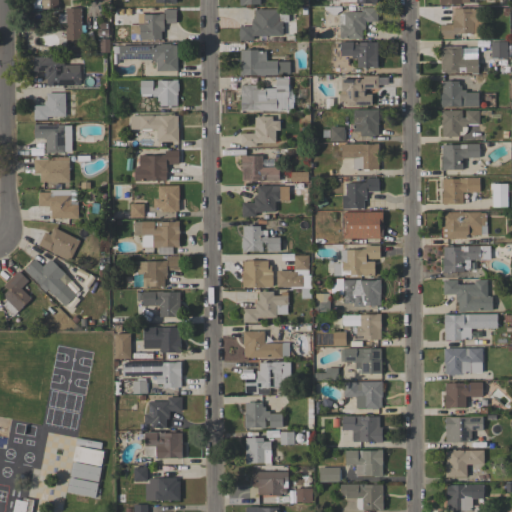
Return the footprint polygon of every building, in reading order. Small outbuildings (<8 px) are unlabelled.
[(57,0),(57,7),(42,8),(42,0),(57,0)] [(81,40),(65,40),(65,22),(58,22),(58,14),(65,14),(65,8),(81,7),(81,40)] [(377,21),(365,21),(365,26),(365,29),(362,29),(362,38),(347,38),(347,37),(339,38),(339,24),(340,24),(340,14),(344,14),(344,12),(363,12),(363,7),(377,7),(377,21)] [(287,23),(282,23),(282,35),(253,36),(253,40),(239,40),(239,36),(238,36),(238,31),(239,31),(239,26),(251,26),(251,21),(252,21),(252,18),(255,18),(255,9),(258,9),(258,8),(261,8),(261,9),(278,9),(278,10),(287,10),(287,23)] [(476,8),(477,22),(478,22),(478,33),(457,33),(457,34),(453,34),(453,39),(440,39),(440,24),(452,24),(452,17),(454,17),(454,8),(476,8)] [(176,9),(176,23),(163,23),(164,31),(161,31),(161,39),(147,40),(140,40),(140,39),(130,39),(130,25),(138,25),(138,14),(163,14),(163,9),(176,9)] [(98,53),(98,39),(108,39),(108,53),(98,53)] [(340,41),(353,41),(353,43),(377,42),(377,67),(373,68),(373,66),(357,67),(357,58),(351,59),(351,55),(340,55),(340,41)] [(490,41),(506,41),(506,45),(508,45),(508,57),(507,57),(491,57),(490,41)] [(160,45),(160,44),(170,44),(170,45),(174,45),(176,45),(176,56),(177,56),(177,71),(157,71),(156,62),(155,62),(155,60),(140,60),(140,59),(119,59),(119,46),(160,45)] [(460,46),(461,58),(478,58),(484,58),(484,73),(477,73),(477,72),(450,72),(450,74),(447,74),(447,72),(441,73),(441,61),(440,61),(440,46),(460,46)] [(239,61),(240,60),(240,50),(246,50),(246,48),(249,48),(250,49),(258,49),(258,51),(266,51),(266,61),(277,60),(277,62),(289,61),(289,73),(277,74),(265,75),(265,76),(260,76),(260,74),(240,75),(239,61)] [(79,65),(79,71),(80,71),(80,86),(47,86),(47,79),(45,79),(44,71),(33,71),(33,57),(47,57),(47,58),(64,58),(64,65),(79,65)] [(363,79),(363,75),(378,75),(378,88),(364,88),(364,94),(371,94),(371,105),(357,105),(357,106),(354,106),(354,105),(346,105),(346,101),(339,101),(339,91),(341,91),(341,79),(363,79)] [(247,85),(247,83),(250,83),(250,85),(258,85),(258,88),(276,88),(276,78),(288,78),(288,92),(287,92),(287,109),(262,110),(262,111),(259,112),(259,110),(241,111),(240,85),(247,85)] [(478,106),(457,106),(457,105),(446,106),(446,107),(440,107),(440,93),(441,93),(441,81),(447,81),(447,79),(450,79),(450,81),(458,81),(458,85),(461,85),(461,90),(465,90),(465,92),(478,92),(478,106)] [(153,80),(153,87),(157,87),(157,80),(161,80),(172,80),(177,80),(177,83),(178,83),(178,91),(178,94),(177,94),(177,105),(170,105),(170,107),(168,108),(168,105),(159,105),(159,101),(157,101),(157,96),(152,96),(152,94),(151,94),(151,95),(141,96),(141,94),(140,94),(140,80),(153,80)] [(65,116),(47,116),(47,119),(33,119),(33,105),(44,105),(44,101),(46,101),(46,93),(65,93),(65,116)] [(378,109),(378,124),(378,134),(375,134),(375,135),(371,135),(371,136),(368,136),(368,135),(360,135),(360,131),(353,131),(353,122),(353,109),(378,109)] [(442,124),(441,124),(441,110),(462,110),(462,117),(465,117),(465,110),(491,110),(491,115),(479,115),(479,124),(466,124),(466,126),(467,126),(466,131),(465,133),(463,135),(461,135),(459,135),(459,136),(451,136),(451,137),(448,137),(448,136),(442,136),(442,124)] [(168,115),(168,114),(171,114),(171,115),(174,115),(174,116),(178,115),(178,141),(157,141),(157,129),(130,129),(129,116),(168,115)] [(256,143),(256,146),(241,146),(241,133),(254,133),(254,128),(255,128),(255,117),(257,117),(257,116),(261,116),(261,115),(264,115),(264,116),(272,116),(272,120),(280,120),(280,130),(275,130),(275,143),(256,143)] [(65,152),(45,153),(45,138),(34,138),(34,124),(47,124),(47,125),(64,124),(64,126),(69,125),(70,151),(65,151),(65,152)] [(329,141),(330,126),(344,127),(344,141),(329,141)] [(358,144),(358,143),(362,143),(362,144),(373,144),(373,143),(378,143),(378,169),(353,169),(353,158),(341,158),(341,144),(358,144)] [(440,156),(441,156),(441,145),(447,145),(447,143),(450,143),(450,145),(477,144),(478,158),(461,158),(461,170),(445,170),(445,171),(440,171),(440,156)] [(146,154),(146,155),(164,154),(164,150),(178,149),(178,163),(166,163),(167,172),(166,172),(166,180),(160,180),(160,182),(156,182),(156,179),(134,180),(133,167),(139,167),(138,155),(146,154)] [(262,167),(279,166),(279,181),(259,181),(259,180),(251,180),(251,183),(248,183),(248,180),(242,180),(241,155),(246,155),(262,155),(262,167)] [(69,181),(40,182),(40,173),(34,173),(34,159),(47,159),(47,158),(69,157),(69,181)] [(308,172),(308,181),(291,181),(290,172),(308,172)] [(442,178),(448,178),(448,177),(451,177),(451,178),(479,178),(479,192),(467,192),(467,193),(468,192),(468,199),(466,199),(466,202),(463,202),(463,204),(447,204),(442,204),(442,178)] [(378,178),(378,191),(378,193),(368,193),(368,191),(366,191),(366,199),(364,199),(364,207),(360,207),(360,210),(357,210),(357,208),(350,208),(342,208),(342,195),(346,195),(346,183),(362,183),(362,182),(366,182),(366,178),(378,178)] [(492,184),(507,183),(507,207),(492,207),(492,184)] [(179,185),(179,200),(178,200),(178,211),(176,211),(176,212),(161,212),(161,207),(153,207),(153,198),(158,198),(158,193),(156,193),(156,189),(158,189),(158,185),(179,185)] [(256,212),(256,216),(242,217),(241,202),(254,202),(254,195),(257,194),(257,186),(260,186),(260,185),(264,185),(264,186),(279,185),(279,201),(275,201),(275,212),(256,212)] [(51,219),(51,210),(49,210),(49,206),(38,206),(38,192),(50,192),(50,189),(70,189),(70,190),(77,190),(77,204),(78,204),(78,218),(51,219)] [(144,218),(130,218),(130,204),(144,204),(144,218)] [(383,238),(341,238),(342,212),(383,212),(383,238)] [(480,212),(486,212),(486,225),(487,225),(487,234),(481,235),(467,235),(465,238),(452,238),(452,239),(449,239),(449,238),(446,238),(443,238),(443,226),(442,226),(442,212),(480,212)] [(162,221),(162,222),(175,222),(175,220),(178,220),(178,230),(180,230),(180,234),(179,234),(179,247),(174,247),(174,246),(159,246),(159,247),(153,247),(141,247),(141,235),(134,235),(134,221),(162,221)] [(280,237),(280,251),(267,251),(267,250),(262,250),(262,252),(258,252),(258,251),(247,251),(247,252),(242,252),(242,248),(241,248),(241,241),(242,241),(242,237),(243,237),(243,226),(249,226),(249,224),(252,224),(252,226),(260,226),(260,230),(267,230),(267,237),(280,237)] [(80,240),(69,261),(38,245),(44,232),(50,234),(54,227),(80,240)] [(374,275),(360,276),(360,277),(357,277),(357,276),(350,276),(350,274),(346,274),(346,275),(333,276),(333,263),(339,263),(339,260),(340,260),(340,250),(361,249),(361,248),(365,248),(365,245),(379,245),(380,258),(366,259),(366,261),(374,261),(374,275)] [(449,246),(449,245),(452,245),(452,246),(459,246),(490,245),(490,259),(469,260),(469,269),(464,269),(464,271),(448,271),(448,272),(443,272),(442,258),(443,258),(443,246),(449,246)] [(308,270),(294,270),(294,255),(308,255),(308,270)] [(162,261),(162,260),(166,260),(166,256),(179,256),(179,270),(167,270),(167,275),(166,275),(166,279),(164,279),(164,286),(160,286),(160,288),(158,288),(158,286),(150,286),(150,287),(143,287),(143,274),(137,274),(137,261),(162,261)] [(47,290),(44,293),(38,287),(38,286),(23,270),(34,259),(42,267),(50,259),(64,274),(59,279),(74,295),(63,306),(47,290)] [(242,261),(260,261),(260,260),(267,260),(267,264),(270,264),(271,270),(272,286),(262,287),(262,285),(247,286),(247,287),(243,287),(242,261)] [(13,316),(3,305),(5,303),(3,301),(5,299),(2,295),(8,289),(3,285),(18,270),(28,281),(21,288),(31,298),(13,316)] [(277,287),(276,271),(291,270),(291,271),(297,271),(297,275),(303,275),(303,286),(277,287)] [(381,294),(380,294),(380,301),(377,301),(377,305),(374,305),(374,306),(370,307),(370,305),(364,305),(364,306),(353,306),(353,303),(344,303),(343,291),(336,291),(336,278),(343,278),(343,280),(360,280),(375,280),(375,279),(381,279),(381,294)] [(443,280),(457,280),(457,284),(474,284),(474,280),(487,280),(487,296),(492,296),(492,310),(465,310),(465,312),(458,312),(458,302),(456,302),(456,294),(443,294),(443,280)] [(299,289),(309,288),(309,299),(299,299),(299,289)] [(178,318),(174,318),(174,317),(158,317),(158,306),(141,306),(141,300),(135,300),(135,293),(141,293),(141,292),(161,292),(169,292),(169,290),(172,290),(172,292),(178,292),(178,318)] [(288,295),(288,305),(276,305),(276,317),(257,318),(257,322),(243,322),(243,308),(255,308),(255,303),(256,303),(256,300),(258,300),(258,291),(262,291),(262,290),(265,290),(265,291),(273,291),(273,295),(288,295)] [(315,311),(315,299),(314,299),(314,294),(329,294),(329,299),(328,299),(328,311),(315,311)] [(345,346),(345,345),(333,345),(333,331),(356,331),(356,327),(360,326),(341,326),(341,314),(380,314),(381,328),(380,328),(380,339),(372,339),(372,342),(369,342),(368,339),(364,339),(364,345),(345,346)] [(470,328),(471,338),(462,338),(462,340),(454,340),(454,341),(450,341),(450,340),(444,340),(444,329),(443,329),(443,314),(448,314),(448,315),(460,315),(460,314),(497,314),(497,328),(470,328)] [(143,327),(156,326),(156,327),(180,327),(180,352),(160,352),(160,348),(143,348),(143,327)] [(264,331),(264,343),(289,343),(289,357),(253,357),(253,358),(250,358),(250,357),(243,357),(243,331),(264,331)] [(114,333),(130,333),(130,359),(114,359),(114,333)] [(381,360),(381,373),(360,374),(360,369),(355,369),(355,362),(344,362),(344,361),(340,361),(340,349),(344,349),(344,348),(380,348),(381,360)] [(482,362),(470,362),(470,373),(462,373),(462,374),(454,375),(454,376),(450,376),(450,375),(447,375),(447,374),(445,374),(445,363),(444,363),(443,348),(482,348),(482,362)] [(256,379),(256,371),(259,371),(259,362),(263,362),(263,360),(266,360),(266,362),(272,362),(281,361),(281,367),(281,375),(282,388),(275,388),(275,387),(261,387),(261,388),(257,388),(257,393),(244,393),(244,379),(256,379)] [(161,362),(161,363),(176,362),(176,361),(180,361),(180,387),(174,387),(174,389),(171,389),(171,387),(163,388),(163,383),(157,384),(156,375),(123,376),(123,363),(161,362)] [(338,380),(314,380),(314,372),(325,372),(325,367),(338,367),(338,380)] [(146,380),(146,382),(147,382),(147,392),(146,392),(146,393),(132,394),(132,381),(146,380)] [(382,394),(381,394),(381,407),(379,407),(379,408),(365,409),(365,408),(356,408),(355,396),(343,397),(343,382),(382,381),(382,394)] [(450,408),(445,409),(445,394),(445,383),(451,383),(451,381),(454,381),(454,383),(463,383),(463,382),(481,382),(482,396),(465,396),(466,408),(450,408)] [(167,401),(167,397),(181,396),(182,411),(169,411),(169,416),(169,419),(166,419),(166,427),(162,427),(162,429),(159,429),(159,428),(151,428),(151,423),(144,423),(144,414),(148,414),(148,401),(167,401)] [(281,413),(282,427),(269,427),(269,420),(265,420),(265,427),(249,427),(249,428),(244,428),(244,414),(245,414),(245,403),(251,402),(251,400),(254,400),(254,402),(262,402),(262,407),(265,407),(265,411),(269,411),(269,413),(281,413)] [(379,427),(382,427),(382,442),(375,442),(352,441),(352,430),(342,430),(342,416),(379,416),(379,427)] [(471,431),(471,440),(469,442),(446,443),(445,416),(450,416),(450,417),(481,416),(482,430),(471,431)] [(164,432),(164,433),(172,433),(172,430),(175,430),(175,433),(181,433),(181,458),(177,458),(162,458),(162,459),(158,459),(156,456),(144,456),(144,432),(164,432)] [(279,432),(292,431),(292,444),(280,444),(279,432)] [(251,438),(251,436),(254,436),(254,438),(263,438),(263,441),(269,441),(269,450),(271,450),(271,465),(264,465),(264,463),(250,463),(250,464),(245,464),(245,438),(251,438)] [(75,444),(76,438),(101,442),(100,448),(75,444)] [(72,460),(75,445),(104,451),(101,466),(72,460)] [(362,450),(362,451),(377,451),(377,449),(382,449),(382,475),(355,475),(355,465),(345,465),(345,450),(362,450)] [(445,477),(445,462),(446,462),(446,451),(448,451),(452,450),(452,449),(455,449),(455,450),(483,450),(483,464),(482,464),(482,465),(472,465),(472,464),(466,464),(466,476),(445,477)] [(69,476),(72,462),(101,467),(98,481),(69,476)] [(147,481),(133,481),(133,467),(147,467),(147,481)] [(319,482),(319,467),(339,467),(339,469),(341,469),(341,479),(339,479),(339,482),(319,482)] [(254,472),(254,470),(259,470),(259,471),(287,471),(287,488),(286,488),(286,493),(282,493),(282,494),(280,494),(280,496),(275,496),(275,495),(256,495),(256,485),(252,485),(252,472),(254,472)] [(66,492),(69,477),(98,483),(95,497),(66,492)] [(176,478),(176,481),(179,481),(179,500),(145,500),(145,483),(149,483),(149,478),(176,478)] [(356,498),(345,498),(345,495),(340,495),(340,484),(366,484),(366,485),(382,484),(382,510),(378,510),(378,509),(358,510),(356,507),(356,498)] [(472,511),(460,511),(458,511),(458,510),(446,510),(446,484),(483,484),(483,498),(471,498),(472,511)] [(502,484),(511,484),(511,493),(502,493),(502,484)] [(311,488),(311,502),(295,502),(295,488),(311,488)] [(12,511),(15,499),(22,501),(22,498),(33,500),(30,511),(12,511)]
